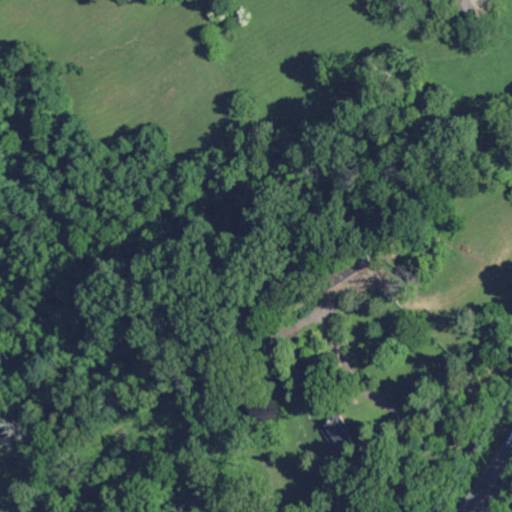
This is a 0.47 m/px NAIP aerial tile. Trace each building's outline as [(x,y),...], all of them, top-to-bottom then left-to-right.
[(473,0),(481,15),(466,24),(454,3),(459,0),(473,0)] [(329,294),(322,281),(368,253),(375,265),(329,294)] [(222,361),(220,357),(215,360),(209,350),(227,339),(227,340),(233,350),(228,353),(229,356),(222,361)] [(207,405),(195,387),(205,380),(200,369),(216,360),(220,368),(216,371),(220,379),(209,385),(216,396),(210,400),(212,402),(207,405)] [(341,422),(346,419),(353,431),(350,432),(360,448),(350,454),(347,449),(342,453),(339,449),(337,450),(323,429),(336,421),(333,417),(330,413),(325,404),(317,409),(310,397),(325,387),(330,395),(326,397),(341,422)]
